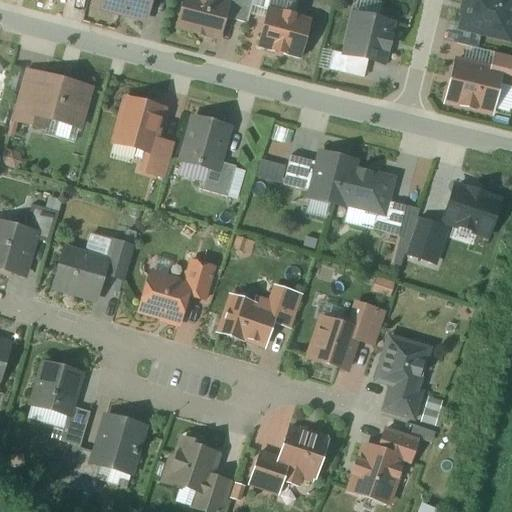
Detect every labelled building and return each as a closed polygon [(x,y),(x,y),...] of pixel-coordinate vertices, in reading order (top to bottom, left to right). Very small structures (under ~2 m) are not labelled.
[(103,0),(102,6),(120,10),(119,13),(145,20),(150,0),(103,0)] [(209,0),(184,0),(177,28),(218,39),(224,18),(227,6),(226,5),(211,2),(209,0)] [(253,0),(227,0),(226,5),(227,6),(224,18),(247,24),(253,0)] [(508,41),(511,22),(511,0),(466,0),(459,30),(508,41)] [(293,19),(283,17),(284,14),(267,10),(257,49),(274,53),(274,51),(284,53),(283,56),(300,60),(310,21),(293,17),(293,19)] [(354,11),(345,51),(382,60),(391,20),(354,11)] [(456,60),(447,102),(487,111),(496,69),(456,60)] [(44,77),(25,72),(11,120),(42,129),(45,119),(33,116),(44,77)] [(89,90),(44,77),(33,116),(45,119),(78,128),(89,90)] [(162,111),(126,101),(114,143),(150,154),(155,139),(162,111)] [(228,129),(193,119),(181,162),(208,170),(216,172),(218,163),(228,129)] [(173,145),(155,139),(150,154),(149,159),(167,164),(169,159),(173,145)] [(167,164),(149,159),(150,154),(144,173),(164,179),(170,159),(169,159),(167,164)] [(391,181),(353,171),(355,163),(320,154),(317,164),(310,193),(309,199),(343,208),(344,206),(376,214),(383,216),(386,203),(391,181)] [(317,164),(289,157),(282,186),(310,193),(317,164)] [(216,172),(208,170),(202,192),(227,199),(236,168),(218,163),(216,172)] [(443,223),(486,237),(498,203),(454,189),(443,223)] [(405,207),(386,203),(383,216),(376,214),(371,232),(397,238),(405,207)] [(58,214),(31,206),(24,231),(34,234),(33,240),(49,245),(58,214)] [(446,231),(418,222),(406,256),(435,266),(446,231)] [(24,231),(0,224),(0,270),(22,277),(33,240),(34,234),(24,231)] [(132,249),(109,242),(103,261),(106,262),(102,275),(123,282),(132,249)] [(103,261),(65,250),(54,287),(95,299),(102,275),(106,262),(103,261)] [(213,269),(190,263),(184,286),(189,287),(186,296),(204,301),(213,269)] [(184,286),(149,276),(139,312),(178,323),(186,296),(189,287),(184,286)] [(301,298),(276,290),(268,314),(274,316),(271,324),(290,330),(301,298)] [(252,306),(231,299),(219,334),(240,341),(241,339),(263,347),(271,324),(274,316),(268,314),(251,308),(252,306)] [(383,320),(362,313),(355,336),(361,338),(358,350),(372,354),(383,320)] [(306,367),(349,380),(358,350),(361,338),(355,336),(319,326),(306,367)] [(427,352),(389,340),(377,381),(390,385),(415,393),(415,392),(427,352)] [(0,374),(8,347),(0,344),(0,374)] [(80,376),(43,365),(40,377),(37,379),(35,384),(37,387),(32,406),(67,416),(68,416),(71,408),(80,376)] [(415,393),(390,385),(382,412),(413,421),(422,394),(415,392),(415,393)] [(90,413),(71,408),(68,416),(67,416),(59,442),(80,448),(90,413)] [(144,429),(105,418),(95,454),(92,464),(95,465),(130,475),(144,429)] [(350,495),(390,509),(415,440),(384,429),(376,451),(367,448),(350,495)] [(302,435),(287,430),(277,461),(275,466),(287,470),(299,474),(298,477),(312,482),(314,478),(315,479),(327,443),(326,443),(327,439),(311,434),(310,435),(303,433),(302,435)] [(203,448),(182,441),(175,461),(170,459),(162,483),(181,490),(182,488),(197,493),(203,495),(209,478),(216,456),(201,451),(203,448)] [(95,454),(79,450),(72,474),(96,481),(99,471),(94,469),(95,465),(92,464),(95,454)] [(277,461),(258,455),(248,485),(278,495),(287,470),(275,466),(277,461)] [(209,478),(203,495),(197,493),(192,508),(203,511),(219,511),(228,485),(209,478)]
